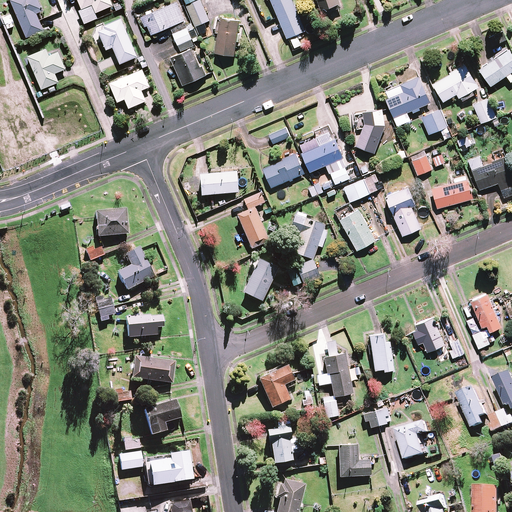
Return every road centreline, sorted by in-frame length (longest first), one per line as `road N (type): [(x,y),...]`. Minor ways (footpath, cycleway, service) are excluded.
road 1 (residential): [(485,0),(140,146)]
road 2 (residential): [(511,228),(210,356)]
road 3 (residential): [(140,146),(191,266),(210,356)]
road 4 (residential): [(210,356),(237,511)]
road 5 (residential): [(140,146),(0,201)]
